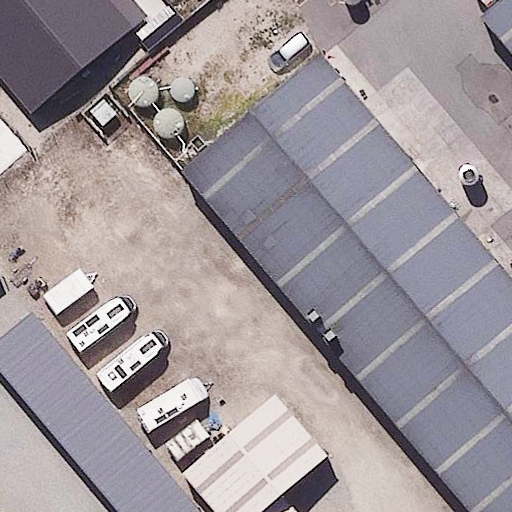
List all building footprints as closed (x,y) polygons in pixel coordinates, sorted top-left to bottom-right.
[(131,0),(0,0),(0,84),(29,121),(147,18),(131,0)] [(511,4),(492,22),(511,45),(511,4)] [(511,511),(511,276),(327,58),(189,175),(474,511),(511,511)] [(192,511),(29,321),(0,345),(0,383),(108,511),(192,511)] [(287,391),(189,468),(224,511),(303,511),(297,503),(345,465),(287,391)]
